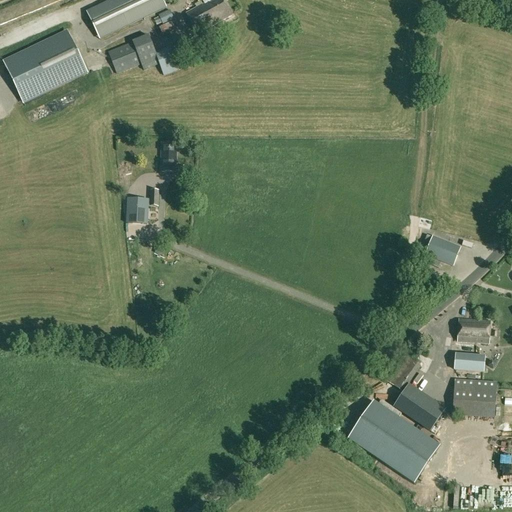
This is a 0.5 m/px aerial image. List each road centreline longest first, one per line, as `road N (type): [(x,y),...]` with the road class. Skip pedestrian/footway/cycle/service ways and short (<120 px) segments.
road 1 (tertiary): [(194,511),(511,240)]
road 2 (track): [(438,0),(400,333)]
